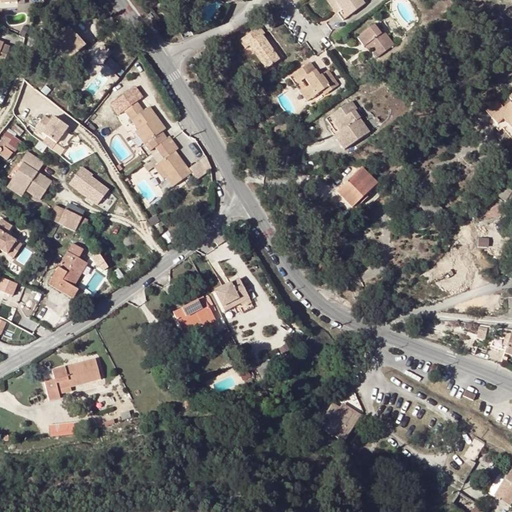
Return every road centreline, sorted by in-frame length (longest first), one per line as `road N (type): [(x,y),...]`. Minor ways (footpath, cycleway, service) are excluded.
road 1 (residential): [(248,202),(102,309),(0,369)]
road 2 (tertiary): [(248,202),(314,297),(373,331)]
road 3 (tertiary): [(162,59),(248,202)]
road 4 (residential): [(511,275),(435,308),(390,313),(373,331)]
road 5 (tertiary): [(373,331),(511,382)]
